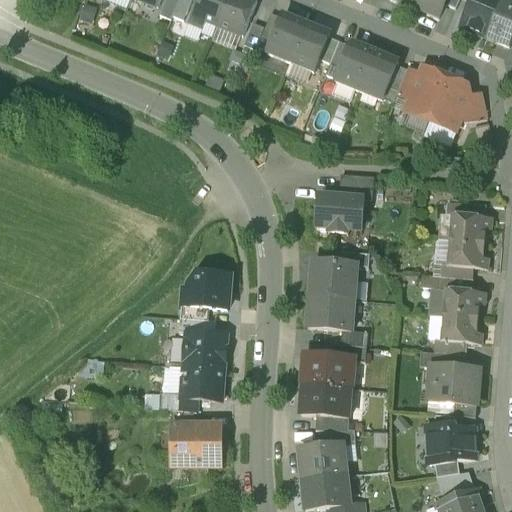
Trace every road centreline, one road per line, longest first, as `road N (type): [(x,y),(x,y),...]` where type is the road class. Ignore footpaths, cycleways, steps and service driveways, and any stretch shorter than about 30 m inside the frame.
road 1 (residential): [(0,36),(195,123),(253,172),(265,206),(272,325),(269,511)]
road 2 (track): [(0,414),(172,273),(200,219),(253,172)]
road 3 (residential): [(313,0),(489,72),(511,143)]
road 4 (residential): [(511,278),(504,391),(511,491)]
